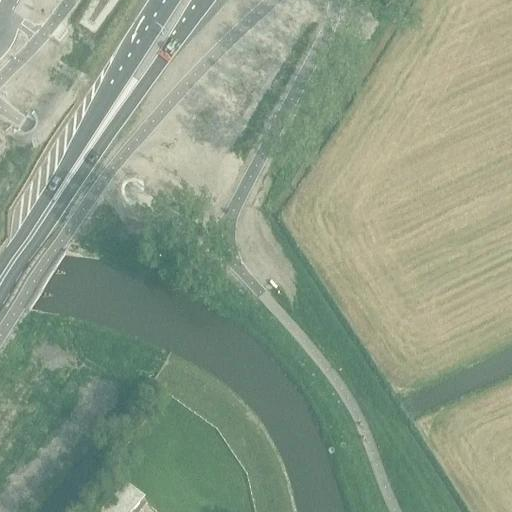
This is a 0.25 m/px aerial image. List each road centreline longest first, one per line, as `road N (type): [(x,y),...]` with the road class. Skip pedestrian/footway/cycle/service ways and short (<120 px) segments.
road 1 (primary): [(86,148),(204,0)]
road 2 (primary): [(161,0),(86,148)]
road 3 (primary): [(86,148),(0,286)]
